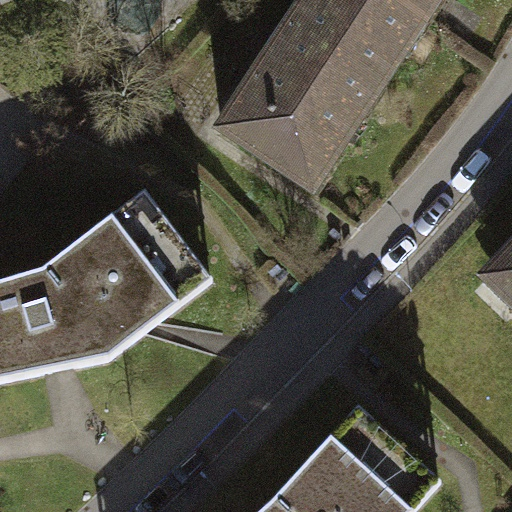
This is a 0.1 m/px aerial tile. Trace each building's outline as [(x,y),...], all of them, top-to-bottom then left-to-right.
[(417,19),(388,0),(308,0),(221,130),(306,187),(332,148),(342,154),(365,120),(354,113),(417,19)] [(388,0),(417,19),(429,0),(388,0)] [(146,196),(43,274),(0,286),(0,384),(57,373),(110,362),(213,284),(146,196)] [(511,253),(493,273),(511,291),(511,253)] [(416,511),(441,485),(359,410),(265,511),(416,511)]
